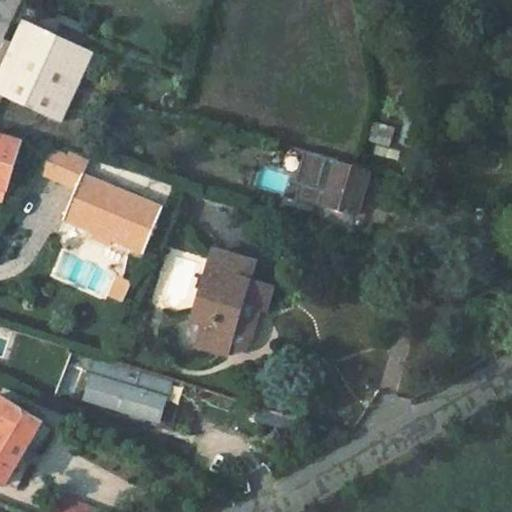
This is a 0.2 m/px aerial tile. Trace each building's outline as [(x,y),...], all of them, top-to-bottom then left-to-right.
[(39,31),(25,25),(0,80),(0,96),(6,100),(39,31)] [(6,100),(50,119),(83,50),(39,31),(6,100)] [(0,191),(6,194),(21,144),(0,138),(0,191)] [(66,229),(150,252),(163,205),(80,180),(85,163),(65,157),(56,192),(75,197),(66,229)] [(511,175),(511,164),(496,160),(493,172),(511,175)] [(332,187),(364,195),(370,174),(339,165),(332,187)] [(391,181),(381,221),(413,232),(424,190),(391,181)] [(253,271),(216,255),(188,322),(197,328),(192,343),(217,354),(219,348),(233,354),(252,311),(260,313),(267,295),(246,286),(253,271)] [(81,406),(162,423),(172,378),(91,360),(81,406)] [(0,480),(14,489),(51,432),(0,397),(0,480)] [(279,415),(276,427),(299,435),(302,423),(279,415)] [(70,511),(44,502),(39,511),(70,511)]
